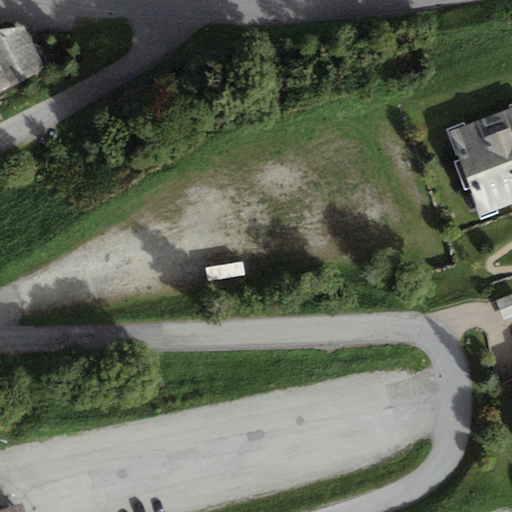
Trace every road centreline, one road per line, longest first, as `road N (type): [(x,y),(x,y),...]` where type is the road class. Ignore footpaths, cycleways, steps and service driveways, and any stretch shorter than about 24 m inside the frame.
road 1 (residential): [(0,340),(429,333),(455,361),(450,449),(418,488),(346,511)]
road 2 (residential): [(174,13),(124,76),(0,140)]
road 3 (unclassified): [(174,13),(393,0)]
